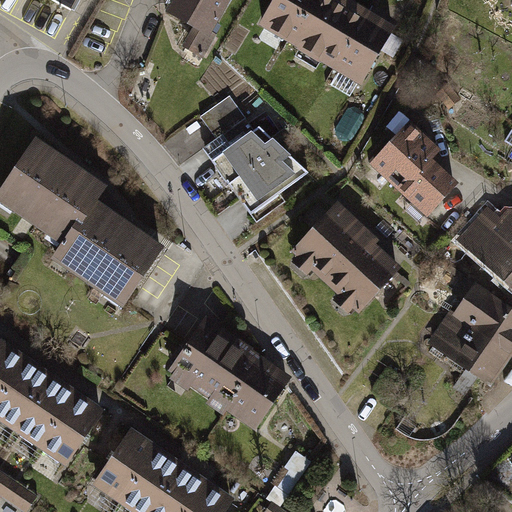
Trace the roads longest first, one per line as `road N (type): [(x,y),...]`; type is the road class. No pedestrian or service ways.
road 1 (residential): [(409,504),(377,472),(160,166),(59,69),(33,61),(0,83)]
road 2 (residential): [(511,406),(409,504)]
